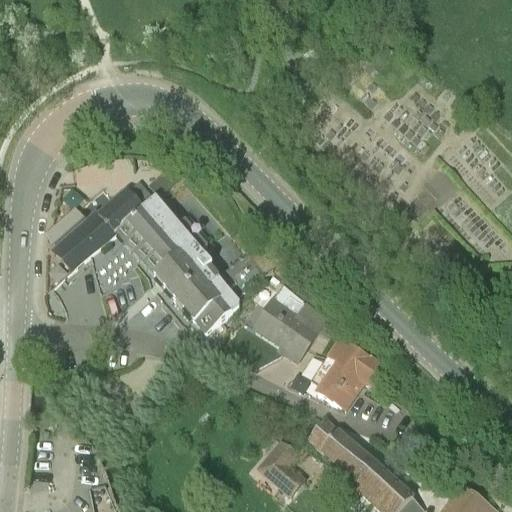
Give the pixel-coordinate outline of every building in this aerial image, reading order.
[(142,214),(154,204),(139,186),(127,196),(59,254),(74,273),(120,234),(121,234),(143,215),(142,214)] [(184,224),(177,229),(155,203),(154,204),(142,214),(143,215),(121,234),(158,278),(154,281),(206,341),(241,311),(235,304),(266,280),(262,275),(274,266),(259,247),(219,283),(210,273),(212,271),(201,256),(206,251),(184,224)] [(269,286),(276,291),(281,283),(274,279),(269,286)] [(305,306),(303,308),(289,299),(282,310),(273,305),(258,327),(289,346),(285,353),(300,362),(327,320),(305,306)] [(340,342),(328,360),(311,387),(322,393),(317,400),(332,409),(333,409),(345,415),(363,387),(364,386),(373,391),(379,382),(385,381),(391,374),(340,342)] [(376,511),(419,511),(415,508),(412,504),(375,469),(325,427),(309,445),(356,486),(353,490),(376,511)] [(443,439),(432,459),(453,471),(465,451),(443,439)] [(282,449),(261,474),(280,491),(292,477),(287,472),(296,461),(282,449)] [(490,511),(464,493),(449,511),(490,511)]
